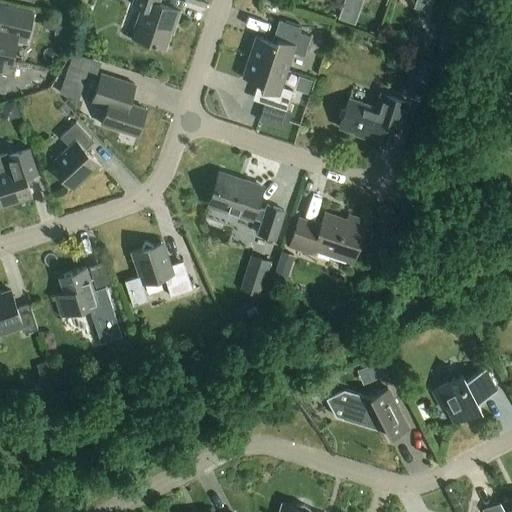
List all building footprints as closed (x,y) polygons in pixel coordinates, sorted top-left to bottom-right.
[(158,0),(133,0),(131,5),(141,8),(131,38),(164,49),(172,25),(174,25),(179,11),(157,4),(158,0)] [(343,0),(338,16),(354,22),(361,0),(343,0)] [(1,8),(0,10),(0,57),(12,60),(16,42),(26,44),(32,16),(1,8)] [(68,39),(71,21),(57,18),(54,37),(68,39)] [(303,56),(310,36),(299,33),(300,28),(279,20),(271,42),(255,37),(248,57),(286,70),(292,52),(303,56)] [(413,29),(407,46),(427,52),(432,35),(413,29)] [(11,61),(12,60),(0,57),(0,73),(14,77),(17,62),(11,61)] [(280,87),(286,70),(248,57),(242,78),(261,84),(260,89),(277,95),(273,106),(285,110),(292,91),(280,87)] [(81,87),(87,71),(69,65),(60,94),(70,97),(74,84),(81,87)] [(135,85),(100,74),(91,103),(106,108),(100,124),(137,136),(146,109),(128,104),(135,85)] [(410,99),(421,103),(423,103),(428,86),(424,85),(415,83),(410,99)] [(408,102),(385,95),(380,110),(348,99),(338,128),(363,136),(362,137),(379,143),(386,122),(399,127),(408,102)] [(288,112),(263,104),(259,115),(284,124),(287,112),(288,112)] [(93,141),(75,122),(59,137),(68,147),(54,159),(64,169),(58,175),(71,190),(98,164),(84,149),(93,141)] [(0,207),(32,197),(26,178),(37,174),(28,148),(8,155),(7,152),(0,154),(0,207)] [(274,239),(283,211),(266,205),(265,210),(253,206),(260,186),(221,174),(210,206),(249,219),(250,218),(261,221),(257,234),(274,239)] [(346,220),(324,213),(320,225),(298,218),(289,246),(312,254),(314,247),(352,260),(351,262),(352,263),(366,222),(348,215),(346,220)] [(138,276),(124,281),(132,306),(147,301),(141,284),(164,277),(170,297),(192,290),(184,265),(172,269),(163,242),(152,245),(145,242),(141,249),(131,252),(138,276)] [(248,264),(240,291),(260,298),(268,270),(248,264)] [(88,308),(95,327),(100,345),(122,338),(105,287),(93,291),(85,267),(58,276),(63,292),(54,295),(61,317),(88,308)] [(264,302),(273,305),(273,304),(277,293),(267,290),(264,302)] [(0,333),(22,326),(24,333),(37,329),(29,304),(16,308),(10,291),(0,294),(0,333)] [(474,305),(482,321),(496,314),(489,297),(474,305)] [(462,312),(444,321),(445,321),(452,336),(470,327),(463,312),(462,312)] [(47,362),(36,366),(38,372),(40,379),(51,376),(49,368),(47,362)] [(497,390),(485,368),(464,379),(462,375),(432,391),(442,410),(446,408),(453,423),(480,409),(476,401),(497,390)] [(369,398),(343,390),(325,398),(335,417),(387,433),(390,438),(407,429),(387,388),(369,398)] [(503,511),(499,503),(484,511),(511,511),(510,511),(503,511)]
